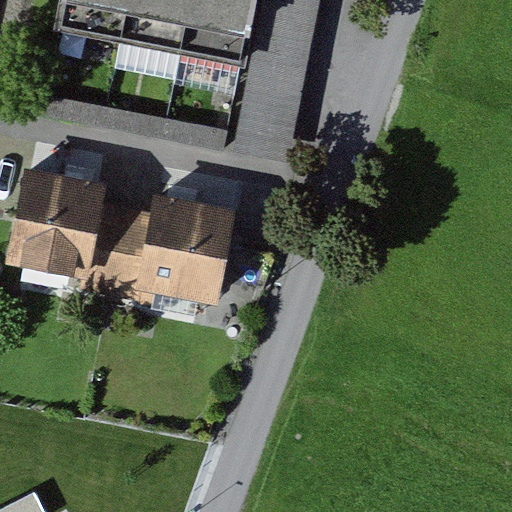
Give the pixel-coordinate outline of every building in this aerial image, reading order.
[(259,0),(81,0),(77,24),(249,56),(259,0)] [(330,0),(276,0),(249,149),(301,158),(330,0)] [(97,278),(111,201),(115,179),(33,164),(15,262),(91,277),(97,278)] [(152,288),(227,302),(245,206),(162,191),(159,210),(144,286),(152,288)] [(111,201),(97,278),(91,277),(89,288),(150,299),(152,288),(144,286),(159,210),(111,201)]
